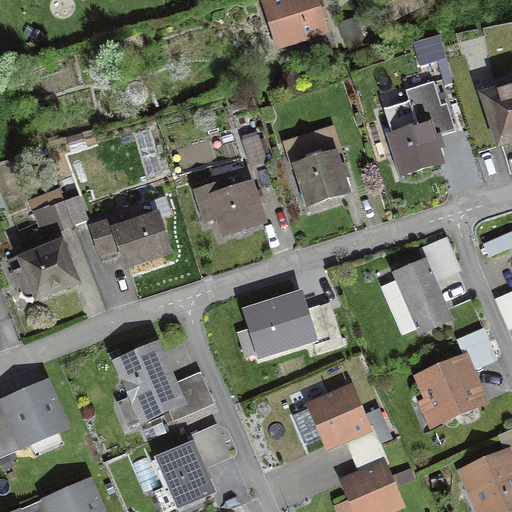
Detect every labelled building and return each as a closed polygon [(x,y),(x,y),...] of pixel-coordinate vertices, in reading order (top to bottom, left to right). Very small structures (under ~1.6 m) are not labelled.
[(309,0),(282,0),(264,6),(276,47),(320,34),(309,0)] [(455,37),(419,48),(425,68),(461,56),(455,37)] [(437,91),(384,109),(407,175),(438,165),(429,139),(451,131),(437,91)] [(511,91),(484,100),(498,148),(511,143),(511,91)] [(330,132),(285,147),(305,211),(342,199),(339,188),(348,185),(330,132)] [(257,140),(243,145),(251,167),(265,161),(257,140)] [(215,189),(193,196),(203,227),(214,223),(219,239),(260,227),(248,190),(218,200),(215,189)] [(29,202),(33,213),(42,238),(69,229),(56,193),(29,202)] [(77,198),(67,201),(76,224),(86,220),(77,198)] [(118,220),(86,230),(94,255),(118,248),(125,270),(166,257),(154,220),(121,231),(118,220)] [(511,235),(483,247),(487,257),(511,247),(511,235)] [(59,250),(14,268),(28,303),(74,285),(59,250)] [(421,266),(393,279),(419,335),(446,323),(421,266)] [(511,294),(500,300),(511,328),(511,294)] [(315,341),(301,296),(248,313),(262,358),(315,341)] [(463,361),(418,381),(428,403),(421,406),(430,425),(482,402),(469,373),(492,362),(480,334),(456,344),(463,361)] [(117,366),(142,423),(169,411),(174,422),(210,407),(197,378),(174,388),(157,349),(117,366)] [(45,388),(3,406),(21,450),(64,432),(45,388)] [(350,392),(310,407),(324,445),(364,430),(350,392)] [(192,449),(156,464),(174,510),(208,497),(198,472),(228,461),(216,429),(189,440),(192,449)] [(511,511),(511,472),(506,458),(460,476),(473,511),(511,511)] [(382,469),(343,486),(351,505),(340,510),(340,511),(385,511),(398,506),(382,469)] [(99,511),(89,486),(48,502),(51,511),(99,511)]
